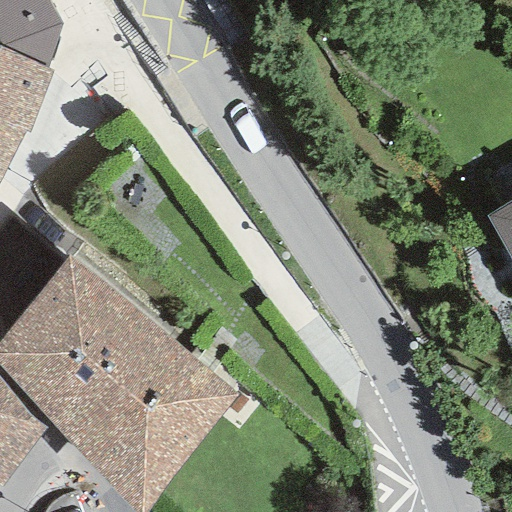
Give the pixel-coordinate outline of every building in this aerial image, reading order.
[(48,0),(0,0),(0,48),(45,69),(61,22),(48,0)] [(45,69),(0,48),(0,178),(23,130),(29,134),(51,72),(45,69)] [(511,201),(485,216),(511,265),(511,201)] [(144,511),(237,395),(66,257),(0,340),(0,368),(63,439),(132,511),(144,511)] [(0,378),(0,482),(45,428),(0,378)]
